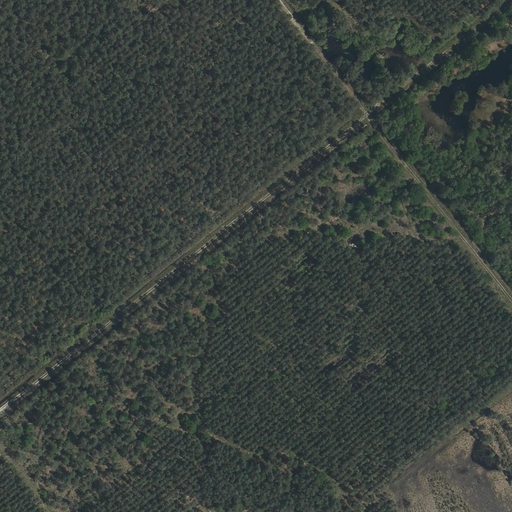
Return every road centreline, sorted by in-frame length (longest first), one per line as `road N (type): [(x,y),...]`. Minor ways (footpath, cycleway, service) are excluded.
road 1 (track): [(511,2),(0,412)]
road 2 (track): [(511,302),(367,115)]
road 3 (track): [(279,0),(367,115)]
